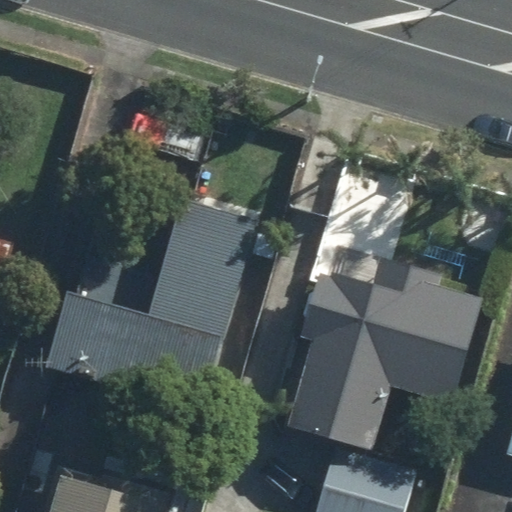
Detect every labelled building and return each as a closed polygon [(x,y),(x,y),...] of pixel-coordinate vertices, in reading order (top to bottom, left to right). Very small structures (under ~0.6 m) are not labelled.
[(50,299),(33,377),(191,418),(241,227),(175,209),(163,255),(112,241),(94,310),(50,299)] [(0,292),(12,259),(0,254),(0,292)] [(302,333),(269,432),(358,457),(376,392),(447,412),(477,304),(424,289),(430,271),(371,255),(360,291),(310,276),(295,331),(302,333)] [(511,406),(496,464),(511,468),(511,406)] [(299,466),(317,472),(304,511),(402,511),(414,478),(383,468),(381,473),(304,449),(299,466)] [(167,511),(171,501),(52,460),(34,511),(167,511)]
